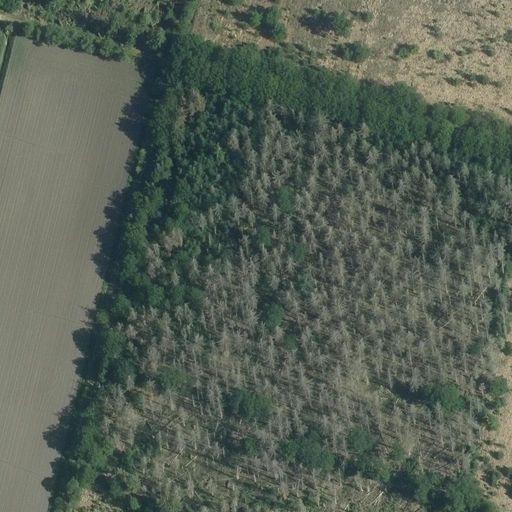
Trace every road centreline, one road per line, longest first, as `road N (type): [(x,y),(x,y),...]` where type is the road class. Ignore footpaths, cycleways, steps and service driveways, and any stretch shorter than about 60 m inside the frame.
road 1 (track): [(60,511),(170,57)]
road 2 (track): [(170,57),(511,143)]
road 3 (track): [(170,57),(0,15)]
